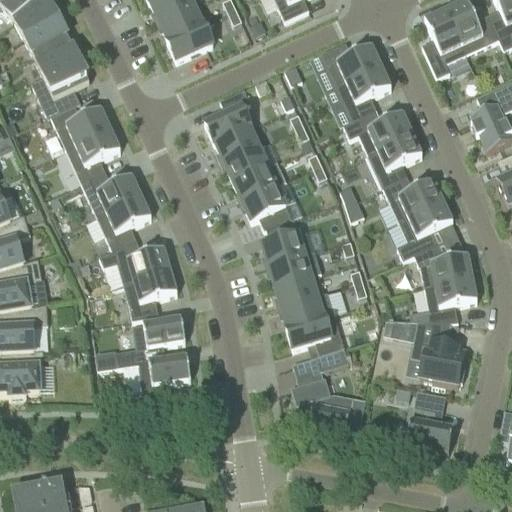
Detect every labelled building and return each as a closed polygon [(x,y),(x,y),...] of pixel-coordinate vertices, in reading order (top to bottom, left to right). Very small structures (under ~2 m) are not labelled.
[(39,0),(16,0),(0,14),(13,29),(45,7),(44,5),(39,0)] [(0,0),(0,14),(16,0),(0,0)] [(142,0),(147,10),(169,0),(142,0)] [(157,29),(198,10),(193,0),(169,0),(147,10),(148,11),(149,10),(157,29)] [(307,18),(302,6),(315,0),(269,0),(283,29),(307,18)] [(511,46),(510,42),(511,41),(511,0),(489,0),(497,18),(486,24),(497,48),(502,59),(511,54),(511,46)] [(56,27),(46,8),(45,7),(13,29),(22,46),(58,27),(57,26),(56,27)] [(234,18),(229,7),(222,10),(227,21),(234,18)] [(497,48),(486,24),(474,29),(465,9),(444,18),(464,63),(497,48)] [(207,30),(198,10),(157,29),(166,48),(165,49),(207,30)] [(239,29),(234,18),(227,21),(232,32),(239,29)] [(448,81),(444,72),(464,63),(444,19),(423,28),(432,48),(420,54),(435,86),(448,81)] [(57,28),(58,27),(22,46),(32,65),(68,48),(57,28)] [(259,28),(248,33),(253,43),(264,38),(259,28)] [(211,53),(202,33),(208,31),(207,30),(165,49),(175,70),(211,53)] [(77,69),(69,50),(68,48),(32,65),(42,85),(42,86),(79,69),(79,68),(77,69)] [(335,96),(380,76),(370,54),(350,64),(344,51),(320,62),(335,96)] [(78,70),(79,70),(79,69),(42,86),(42,85),(30,91),(46,126),(49,125),(74,114),(79,111),(73,99),(88,92),(78,70)] [(290,94),(301,89),(294,74),(283,79),(290,94)] [(370,106),(390,97),(380,76),(335,96),(351,130),(375,118),(370,106)] [(486,160),(511,148),(511,147),(509,142),(511,141),(505,128),(503,129),(500,122),(511,116),(511,88),(475,105),(481,119),(469,124),(472,130),(469,132),(475,145),(478,143),(486,160)] [(212,152),(255,132),(246,113),(249,112),(243,98),(219,109),(225,121),(203,131),(212,152)] [(293,115),(287,103),(279,107),(285,118),(293,115)] [(109,138),(100,117),(79,126),(74,114),(49,125),(65,159),(109,138)] [(411,143),(401,122),(381,131),(375,118),(351,130),(342,134),(348,147),(357,143),(366,163),(411,143)] [(302,134),(297,122),(288,126),(294,138),(302,134)] [(264,152),(255,132),(212,152),(213,152),(214,152),(222,171),(257,155),(264,152)] [(308,146),(302,134),(294,138),(299,150),(308,146)] [(119,159),(109,138),(65,159),(80,192),(105,181),(99,169),(119,159)] [(400,173),(421,164),(411,143),(366,163),(382,197),(406,186),(400,173)] [(308,146),(299,150),(303,158),(311,154),(308,146)] [(266,174),(257,155),(222,171),(231,190),(276,170),(276,169),(266,174)] [(320,173),(315,162),(306,165),(312,177),(320,173)] [(275,194),(285,190),(276,170),(231,190),(240,210),(275,194)] [(326,185),(320,173),(312,177),(317,189),(326,185)] [(140,206),(130,184),(110,194),(105,181),(80,192),(96,226),(140,206)] [(511,181),(496,189),(503,205),(507,214),(511,212),(511,213),(511,181)] [(442,210),(432,189),(412,198),(406,186),(382,197),(397,230),(442,210)] [(352,193),(338,199),(343,208),(344,214),(357,208),(352,193)] [(291,228),(275,194),(240,210),(250,230),(257,227),(263,239),(265,238),(291,228)] [(0,209),(0,205),(3,204),(0,197),(0,233),(23,223),(23,222),(9,229),(0,209)] [(57,203),(48,207),(53,217),(61,213),(57,203)] [(150,227),(140,206),(96,226),(105,246),(111,259),(135,248),(130,236),(150,227)] [(357,208),(344,214),(349,230),(363,223),(357,208)] [(431,240),(451,231),(442,210),(397,230),(406,250),(395,255),(402,269),(413,264),(437,253),(431,240)] [(38,216),(23,223),(25,230),(42,226),(38,216)] [(15,248),(29,243),(25,230),(23,223),(0,233),(0,278),(37,267),(22,271),(15,248)] [(310,261),(304,240),(297,242),(292,227),(291,228),(265,238),(268,250),(260,253),(267,274),(314,260),(313,259),(310,261)] [(141,263),(135,248),(111,259),(98,265),(103,276),(116,272),(122,293),(169,279),(163,257),(141,263)] [(344,264),(353,262),(349,249),(340,252),(344,264)] [(471,287),(466,264),(444,269),(437,253),(413,264),(418,275),(419,275),(423,296),(471,287)] [(320,281),(314,260),(267,274),(273,295),(316,282),(320,281)] [(26,290),(41,288),(37,267),(0,278),(0,320),(45,313),(45,312),(30,315),(26,290)] [(362,291),(358,278),(349,281),(353,293),(362,291)] [(176,302),(169,279),(122,293),(128,312),(131,329),(157,324),(154,308),(176,302)] [(323,302),(316,282),(273,295),(279,316),(326,301),(323,302)] [(453,314),(476,310),(471,287),(423,296),(427,318),(426,318),(426,330),(450,331),(453,331),(457,330),(453,314)] [(365,303),(362,291),(353,293),(357,306),(365,303)] [(332,322),(326,301),(279,316),(285,335),(284,336),(285,337),(332,322)] [(32,334),(47,334),(45,313),(0,320),(0,321),(1,321),(1,335),(0,334),(0,361),(42,359),(42,358),(33,359),(32,334)] [(426,318),(408,323),(409,330),(426,330),(426,318)] [(343,357),(332,322),(285,337),(291,358),(314,351),(318,364),(343,357)] [(184,351),(180,327),(132,335),(135,357),(113,361),(116,376),(137,372),(164,368),(162,354),(184,351)] [(386,329),(384,342),(415,348),(414,354),(411,366),(421,369),(418,387),(457,394),(458,389),(461,390),(465,373),(461,372),(464,357),(453,355),(445,353),(449,335),(449,331),(426,330),(409,330),(386,329)] [(318,364),(317,365),(322,379),(348,371),(343,357),(318,364)] [(38,374),(43,374),(42,359),(0,361),(3,362),(4,375),(0,374),(0,401),(7,402),(7,406),(25,405),(25,401),(39,400),(38,374)] [(189,389),(186,365),(164,368),(137,372),(144,409),(169,406),(167,392),(189,389)] [(297,395),(290,397),(297,419),(299,419),(302,429),(307,430),(307,434),(344,441),(345,437),(358,440),(364,408),(349,405),(347,418),(322,413),(320,407),(329,405),(329,403),(324,387),(313,390),(311,382),(295,387),(297,395)] [(396,394),(393,406),(407,408),(409,397),(396,394)] [(418,456),(417,460),(432,463),(432,458),(447,461),(452,436),(433,432),(435,419),(413,414),(410,428),(405,453),(418,456)] [(511,420),(503,418),(497,448),(508,450),(505,468),(511,468),(511,420)] [(63,511),(60,492),(12,501),(13,511),(63,511)] [(89,501),(88,494),(78,494),(79,503),(89,501)] [(80,509),(90,508),(89,501),(79,503),(80,509)]
